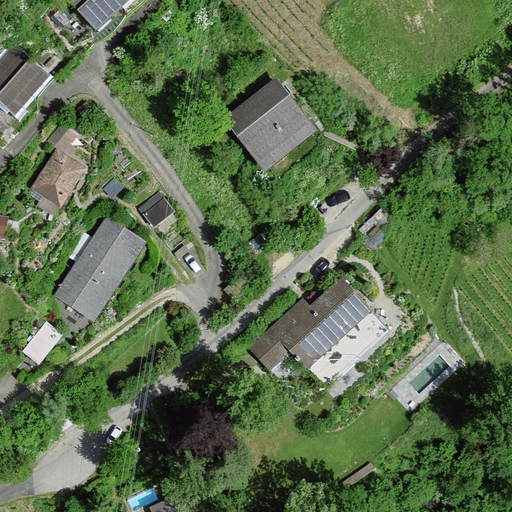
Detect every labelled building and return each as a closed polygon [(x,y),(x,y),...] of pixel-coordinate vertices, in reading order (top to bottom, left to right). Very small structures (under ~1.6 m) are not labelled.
[(68,0),(93,30),(129,0),(68,0)] [(0,64),(0,99),(14,113),(46,79),(14,50),(0,64)] [(271,84),(224,121),(266,173),(313,136),(271,84)] [(82,168),(56,152),(34,188),(60,204),(82,168)] [(106,219),(53,303),(92,328),(146,244),(106,219)] [(294,297),(236,351),(261,377),(285,354),(315,386),(377,329),(333,282),(305,308),(294,297)] [(45,314),(22,350),(42,362),(64,326),(45,314)] [(197,511),(188,491),(151,508),(153,511),(197,511)]
